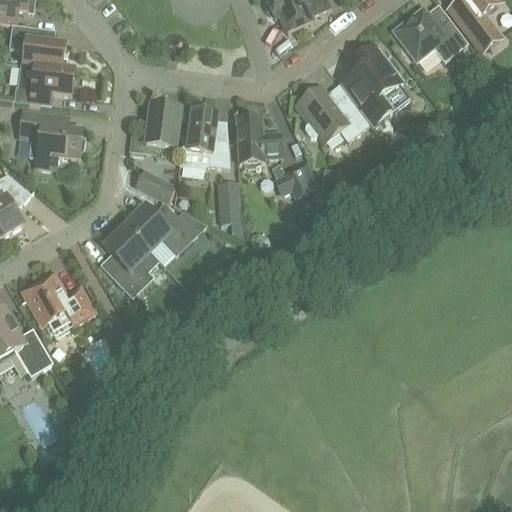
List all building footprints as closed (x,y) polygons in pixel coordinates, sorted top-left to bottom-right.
[(30,1),(30,0),(0,0),(0,28),(12,30),(14,30),(15,17),(34,19),(36,2),(30,1)] [(266,0),(265,1),(268,8),(267,12),(270,20),(274,22),(275,24),(281,22),(288,39),(313,28),(310,23),(332,14),(325,0),(266,0)] [(448,14),(461,31),(482,58),(501,44),(484,21),(502,6),(497,0),(455,0),(460,6),(448,14)] [(424,13),(394,36),(417,66),(434,53),(445,67),(469,49),(450,24),(439,33),(424,13)] [(17,31),(14,30),(12,30),(9,54),(25,56),(23,70),(74,76),(75,76),(63,74),(66,50),(38,46),(40,34),(17,31)] [(356,81),(341,92),(352,107),(370,130),(372,133),(414,101),(375,51),(349,71),(356,81)] [(71,101),(74,76),(23,70),(20,93),(16,93),(14,107),(52,112),(54,99),(71,101)] [(321,92),(297,111),(310,128),(306,131),(306,135),(311,142),(315,142),(318,140),(325,148),(340,137),(348,147),(370,130),(352,107),(340,116),(321,92)] [(0,117),(9,118),(11,106),(0,104),(0,117)] [(152,111),(146,151),(176,154),(181,115),(175,114),(176,109),(163,108),(162,112),(152,111)] [(83,137),(67,135),(68,122),(24,116),(21,142),(33,144),(30,162),(38,163),(37,171),(57,174),(58,162),(80,165),(81,159),(84,159),(86,144),(83,144),(83,137)] [(205,174),(209,171),(231,174),(229,148),(214,146),(217,119),(193,116),(189,148),(183,147),(180,171),(183,172),(183,171),(205,174)] [(262,123),(236,124),(240,170),(244,169),(245,173),(249,174),(257,174),(260,172),(261,168),(265,168),(265,164),(283,163),(281,137),(264,139),(262,123)] [(306,169),(297,173),(285,179),(285,181),(276,185),(284,203),(293,198),(296,204),(309,198),(317,195),(306,169)] [(333,199),(338,193),(340,177),(325,175),(324,178),(323,192),(325,198),(328,199),(333,199)] [(176,193),(144,177),(137,191),(169,207),(176,193)] [(0,236),(4,242),(24,230),(11,207),(17,203),(24,209),(32,200),(8,180),(0,184),(0,236)] [(243,230),(241,205),(240,198),(239,187),(219,188),(221,206),(223,231),(233,230),(234,241),(244,247),(243,230)] [(186,219),(179,225),(178,223),(167,234),(146,213),(126,232),(150,258),(162,247),(176,261),(208,230),(186,219)] [(160,267),(150,258),(126,232),(106,252),(127,273),(115,285),(133,303),(153,283),(149,278),(160,267)] [(255,243),(252,248),(255,253),(262,256),(267,256),(270,251),(267,246),(261,242),(255,243)] [(56,340),(74,330),(95,318),(81,293),(65,303),(53,283),(26,298),(50,339),(56,340)] [(4,311),(0,313),(0,364),(15,355),(31,382),(54,369),(33,334),(21,341),(4,311)] [(100,411),(98,408),(88,415),(92,421),(94,424),(98,421),(100,419),(104,417),(100,411)] [(104,428),(101,422),(96,425),(94,426),(91,428),(95,436),(98,440),(108,434),(104,428)]
